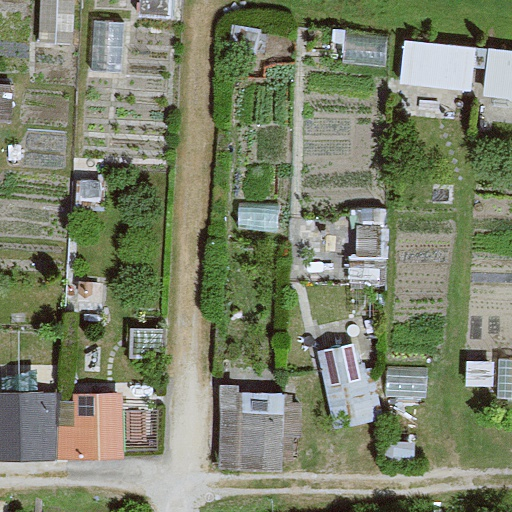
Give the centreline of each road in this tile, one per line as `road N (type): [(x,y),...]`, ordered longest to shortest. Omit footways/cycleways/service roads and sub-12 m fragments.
road 1 (track): [(511,485),(184,489),(0,477)]
road 2 (track): [(182,511),(201,26)]
